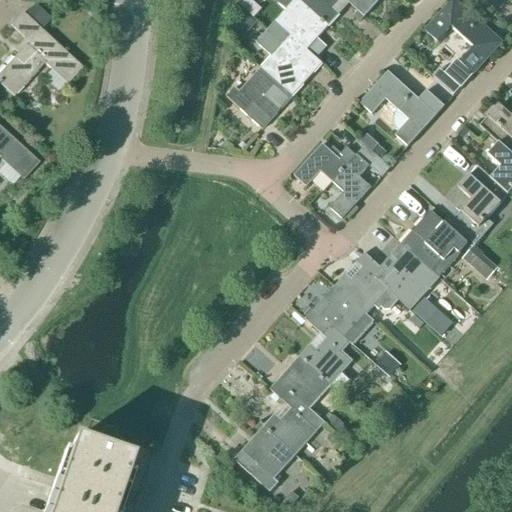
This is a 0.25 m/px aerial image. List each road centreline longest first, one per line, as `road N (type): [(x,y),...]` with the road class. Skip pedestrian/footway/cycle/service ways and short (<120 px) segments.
road 1 (residential): [(160,511),(189,400),(333,248)]
road 2 (residential): [(333,248),(511,63)]
road 3 (residential): [(263,180),(427,0)]
road 4 (unclassified): [(25,302),(115,155)]
road 5 (unclassified): [(115,155),(136,0)]
